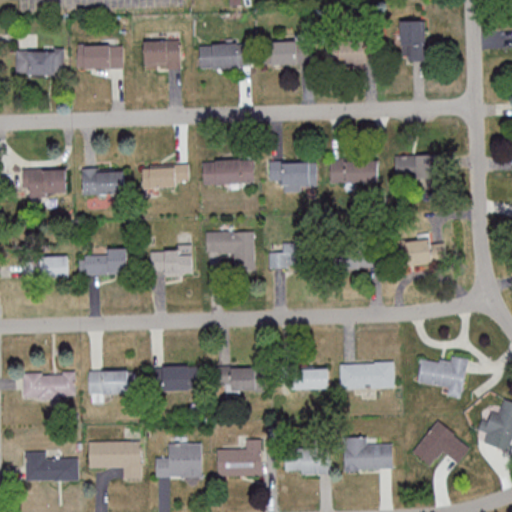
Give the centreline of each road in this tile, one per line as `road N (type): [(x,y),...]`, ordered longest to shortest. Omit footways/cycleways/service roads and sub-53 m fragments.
road 1 (residential): [(494,295),(435,310),(0,323)]
road 2 (residential): [(476,106),(0,126)]
road 3 (residential): [(511,329),(486,272),(472,0)]
